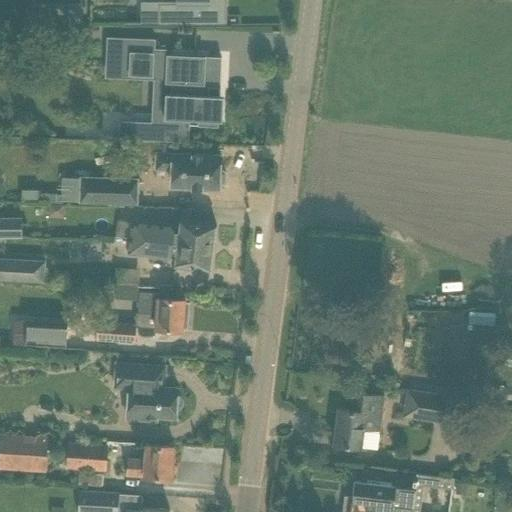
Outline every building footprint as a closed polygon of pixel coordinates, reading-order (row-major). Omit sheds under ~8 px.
[(183,0),(183,1),(158,1),(158,24),(227,24),(226,0),(183,0)] [(82,1),(32,1),(32,24),(82,23),(82,1)] [(107,36),(105,76),(169,79),(168,93),(166,93),(165,118),(165,123),(133,121),(133,139),(189,142),(190,119),(198,119),(198,126),(218,127),(218,124),(220,96),(218,96),(208,96),(209,87),(220,87),(222,57),(194,56),(194,59),(170,58),(170,64),(166,64),(166,49),(155,48),(155,39),(107,36)] [(156,168),(172,169),(172,186),(193,187),(193,188),(202,189),(203,188),(219,189),(220,184),(223,185),(226,182),(226,173),(224,171),(220,170),(221,155),(173,152),(173,153),(157,152),(156,168)] [(81,201),(137,203),(137,179),(81,177),(81,201)] [(37,201),(59,202),(60,194),(37,193),(37,201)] [(48,204),(48,216),(63,216),(63,204),(48,204)] [(22,236),(21,217),(0,216),(0,236),(4,236),(22,236)] [(133,220),(130,237),(213,246),(216,223),(181,219),(180,226),(133,220)] [(213,246),(130,237),(128,252),(176,258),(175,265),(210,269),(213,246)] [(0,279),(44,281),(45,259),(0,256),(0,279)] [(116,283),(139,284),(139,269),(116,268),(116,283)] [(139,327),(182,330),(182,328),(186,328),(187,317),(183,317),(184,300),(159,298),(159,293),(139,292),(137,313),(140,313),(139,327)] [(134,342),(135,327),(135,324),(97,322),(96,339),(134,342)] [(39,346),(85,350),(86,337),(41,333),(39,346)] [(167,387),(168,366),(114,363),(113,388),(126,389),(125,419),(157,420),(157,416),(176,418),(177,409),(181,408),(184,405),(184,401),(181,398),(178,395),(178,388),(167,387)] [(402,416),(459,425),(463,397),(406,388),(402,416)] [(334,443),(354,446),(362,447),(362,446),(376,448),(378,430),(380,430),(384,396),(353,392),(351,409),(338,408),(334,443)] [(0,468),(46,471),(48,436),(0,432),(0,468)] [(65,467),(106,470),(107,444),(67,441),(65,467)] [(125,475),(152,477),(172,478),(174,446),(144,444),(143,458),(126,457),(125,475)] [(392,511),(393,511),(401,511),(412,511),(418,473),(362,467),(361,481),(355,480),(353,497),(345,496),(342,511),(392,511)] [(78,484),(101,485),(102,474),(79,472),(78,484)] [(437,486),(452,488),(453,478),(438,476),(437,486)] [(457,481),(456,492),(464,494),(466,483),(457,481)] [(77,511),(117,511),(119,491),(79,489),(77,511)]
